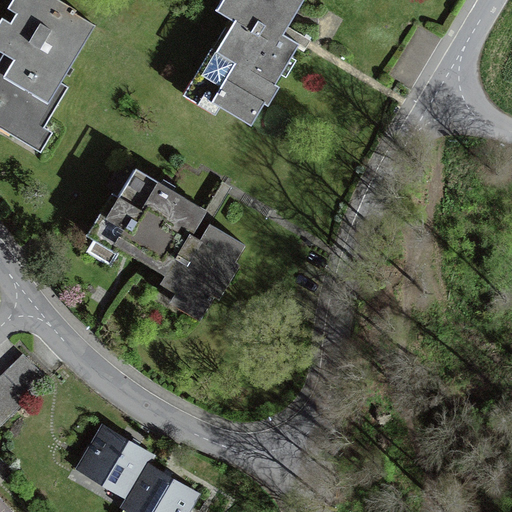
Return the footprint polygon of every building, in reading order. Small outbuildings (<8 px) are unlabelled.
[(18,55),(6,47),(0,56),(0,154),(20,167),(68,87),(60,82),(95,25),(74,13),(76,9),(60,0),(57,0),(56,2),(53,0),(23,0),(6,29),(27,41),(18,55)] [(195,87),(252,121),(299,43),(283,33),(303,0),(240,0),(244,2),(195,87)] [(160,283),(205,310),(245,244),(209,223),(200,239),(191,234),(206,210),(136,168),(99,229),(167,271),(160,283)] [(26,357),(6,376),(27,398),(47,378),(26,357)] [(28,399),(27,398),(6,376),(0,382),(0,390),(18,409),(28,399)] [(0,426),(18,409),(0,390),(0,426)] [(81,464),(130,494),(147,464),(152,456),(102,426),(81,464)] [(186,511),(197,494),(147,464),(130,494),(122,508),(128,511),(186,511)] [(0,511),(11,511),(0,500),(0,511)]
